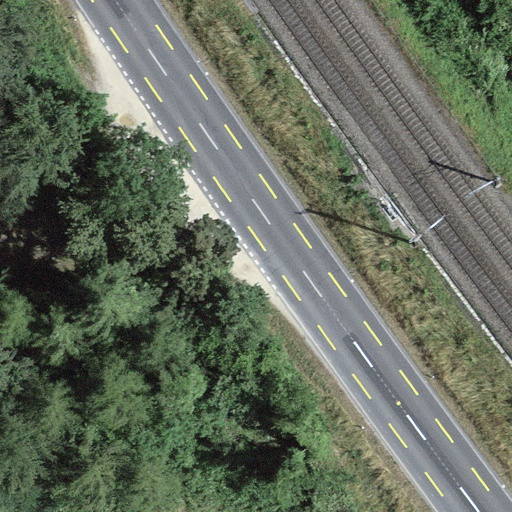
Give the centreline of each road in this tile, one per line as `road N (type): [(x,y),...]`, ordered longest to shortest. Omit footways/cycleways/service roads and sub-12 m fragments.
road 1 (secondary): [(478,511),(112,0)]
road 2 (track): [(278,238),(0,256)]
